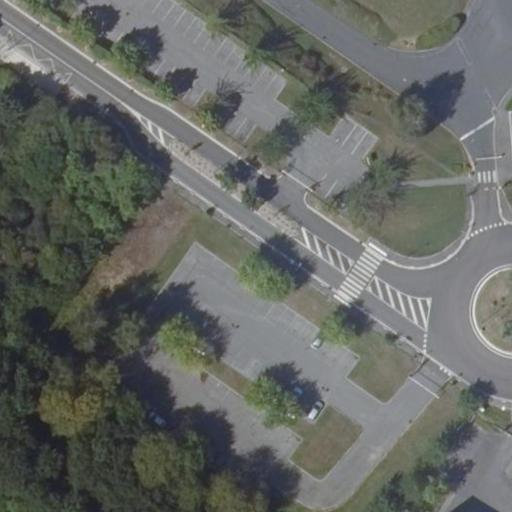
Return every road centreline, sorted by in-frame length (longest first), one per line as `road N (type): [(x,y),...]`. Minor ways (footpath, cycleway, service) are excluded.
road 1 (unclassified): [(84,77),(164,158),(396,319),(428,338),(458,329)]
road 2 (unclassified): [(462,281),(405,279),(369,263),(177,126),(84,77)]
